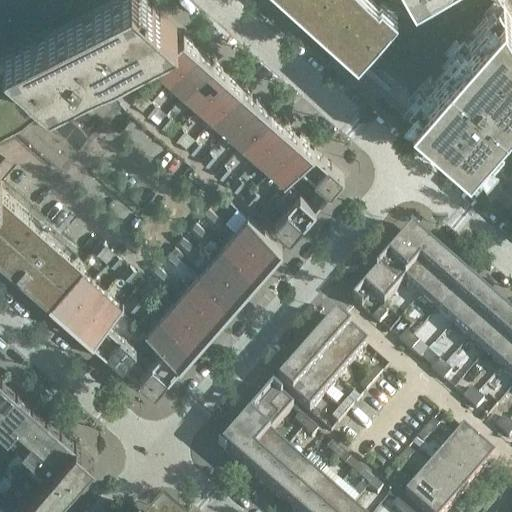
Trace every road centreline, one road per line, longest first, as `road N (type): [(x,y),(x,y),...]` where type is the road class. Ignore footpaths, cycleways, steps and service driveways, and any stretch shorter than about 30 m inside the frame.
road 1 (residential): [(156,454),(407,172)]
road 2 (residential): [(407,172),(215,0)]
road 3 (residential): [(156,454),(0,316)]
road 4 (residential): [(511,264),(407,172)]
